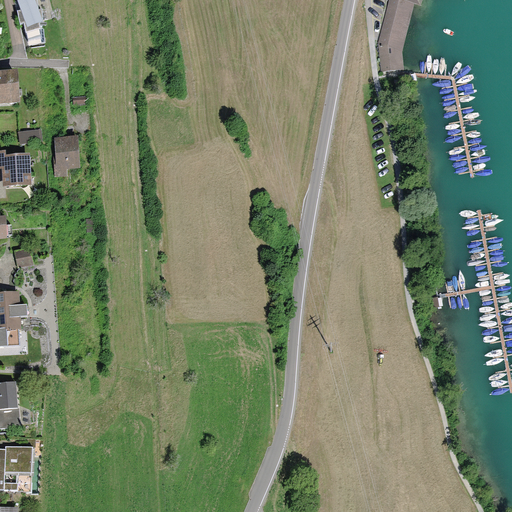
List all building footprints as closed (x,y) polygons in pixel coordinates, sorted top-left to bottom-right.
[(41,21),(33,0),(17,0),(28,26),(41,21)] [(401,50),(413,3),(406,0),(387,0),(378,43),(381,72),(403,70),(401,50)] [(0,71),(0,103),(17,102),(13,70),(0,71)] [(37,131),(19,133),(20,143),(38,142),(37,131)] [(77,138),(53,140),(55,173),(65,172),(64,167),(78,166),(77,138)] [(3,189),(31,187),(29,154),(0,155),(0,169),(2,170),(3,189)] [(16,251),(19,264),(31,262),(28,248),(16,251)] [(0,291),(0,343),(20,342),(18,316),(26,315),(25,303),(17,303),(16,291),(0,291)] [(0,428),(17,427),(13,381),(0,382),(0,428)] [(4,449),(0,448),(0,489),(3,490),(4,471),(32,472),(32,446),(4,445),(4,449)]
